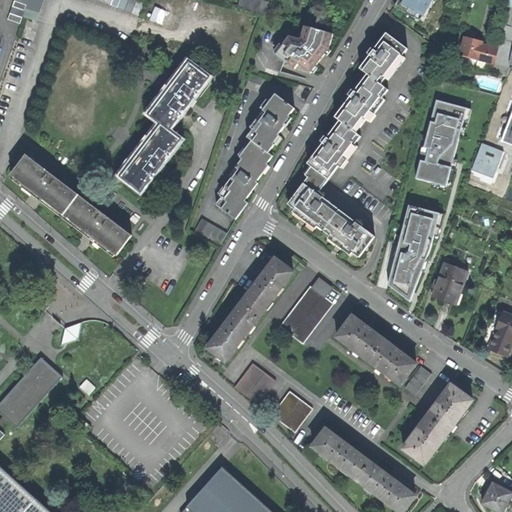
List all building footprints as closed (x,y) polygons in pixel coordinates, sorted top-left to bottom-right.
[(13,0),(7,20),(20,25),(23,16),(28,0),(13,0)] [(28,0),(23,16),(37,21),(43,0),(28,0)] [(147,5),(134,0),(94,0),(141,18),(147,5)] [(239,0),(237,6),(243,8),(246,0),(239,0)] [(253,0),(246,0),(243,8),(250,10),(253,0)] [(261,0),(253,0),(250,10),(257,13),(261,0)] [(261,0),(257,13),(264,15),(268,2),(261,0)] [(438,0),(433,21),(445,24),(451,0),(438,0)] [(509,66),(510,62),(511,54),(511,6),(508,5),(499,50),(496,63),(509,66)] [(275,54),(294,69),(298,63),(310,72),(317,63),(314,61),(317,57),(319,54),(322,57),(329,47),(328,46),(333,34),(304,26),(300,40),(289,36),(275,54)] [(360,68),(367,74),(378,82),(383,76),(388,80),(405,58),(403,55),(408,49),(387,33),(374,50),(372,48),(369,51),(367,53),(370,55),(360,68)] [(462,56),(495,64),(496,64),(496,63),(499,50),(482,45),(482,42),(473,39),(465,38),(463,48),(464,48),(462,56)] [(146,113),(158,122),(169,130),(189,104),(209,77),(189,62),(188,63),(186,61),(146,113)] [(496,64),(495,64),(493,72),(508,75),(511,68),(496,64)] [(243,87),(257,92),(262,78),(248,74),(243,87)] [(335,117),(340,120),(356,133),(366,120),(369,122),(386,100),(383,97),(388,90),(378,82),(367,74),(355,91),(352,89),(349,92),(348,95),(350,97),(335,117)] [(247,137),(252,141),(268,152),(274,145),(275,146),(281,137),(278,135),(281,130),(284,126),(287,127),(298,112),(274,94),(256,119),(258,121),(247,137)] [(413,179),(444,187),(466,108),(434,100),(413,179)] [(307,163),(315,169),(329,180),(339,166),(341,168),(357,146),(355,144),(361,136),(356,133),(340,120),(327,137),(325,135),(323,138),(320,141),(323,143),(307,163)] [(118,175),(141,192),(160,167),(181,139),(169,130),(158,122),(118,175)] [(215,204),(235,219),(247,203),(244,200),(251,191),(249,190),(252,186),(268,165),(267,164),(273,156),(268,152),(252,141),(246,149),(248,151),(229,176),(231,178),(225,186),(228,188),(215,204)] [(37,194),(64,215),(79,195),(27,155),(12,175),(37,194)] [(360,258),(375,237),(362,227),(364,225),(358,220),(356,223),(323,198),(325,195),(320,191),(329,180),(315,169),(289,204),(295,209),(293,212),(301,218),(316,229),(318,226),(330,235),(328,238),(337,245),(350,255),(353,253),(360,258)] [(91,235),(117,255),(132,236),(79,195),(64,215),(91,235)] [(440,214),(404,205),(385,286),(407,304),(432,246),(440,214)] [(195,230),(220,244),(227,232),(202,217),(195,230)] [(258,318),(292,274),(274,260),(259,281),(240,305),(258,318)] [(468,271),(445,262),(439,280),(436,279),(432,287),(436,288),(433,296),(443,300),(456,305),(468,271)] [(302,345),(332,305),(324,298),(330,290),(318,280),(311,289),(309,288),(279,328),(302,345)] [(225,363),(258,318),(240,305),(225,325),(207,349),(225,363)] [(502,317),(495,314),(481,345),(507,356),(511,343),(511,316),(504,313),(502,317)] [(336,338),(368,361),(383,340),(369,330),(351,317),(336,338)] [(79,324),(62,328),(66,343),(83,338),(79,324)] [(399,385),(415,364),(405,356),(383,340),(368,361),(399,385)] [(0,404),(0,408),(19,426),(65,376),(44,357),(27,375),(0,404)] [(275,382),(252,365),(234,388),(257,406),(275,382)] [(403,388),(414,396),(430,375),(420,367),(403,388)] [(438,401),(426,417),(447,434),(472,401),(450,385),(438,401)] [(312,410),(288,393),(271,416),(294,434),(312,410)] [(414,434),(402,450),(424,466),(447,434),(426,417),(414,434)] [(83,418),(80,421),(89,430),(93,426),(83,418)] [(312,447),(357,482),(371,464),(350,448),(325,429),(312,447)] [(396,511),(403,511),(414,496),(391,479),(371,464),(357,482),(396,511)] [(0,511),(51,511),(0,465),(0,511)] [(269,511),(221,468),(185,507),(190,511),(269,511)] [(491,510),(496,511),(502,511),(511,494),(492,484),(482,504),(491,510)]
